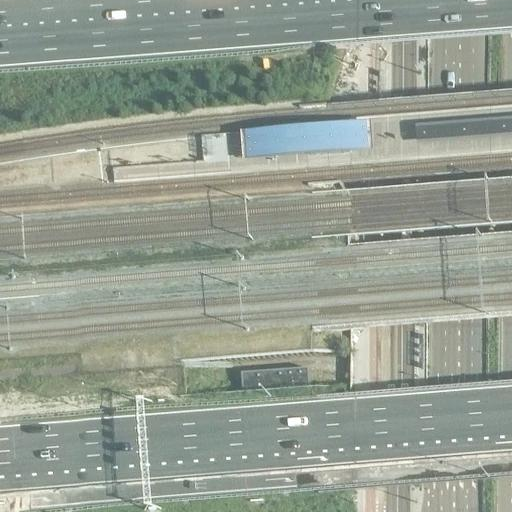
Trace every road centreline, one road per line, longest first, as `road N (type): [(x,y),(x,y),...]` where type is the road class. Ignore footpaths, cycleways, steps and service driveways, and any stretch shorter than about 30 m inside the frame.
road 1 (motorway): [(0,458),(511,417)]
road 2 (secondary): [(438,0),(442,511)]
road 3 (motorway): [(453,0),(0,35)]
road 4 (motorway): [(207,511),(511,488)]
